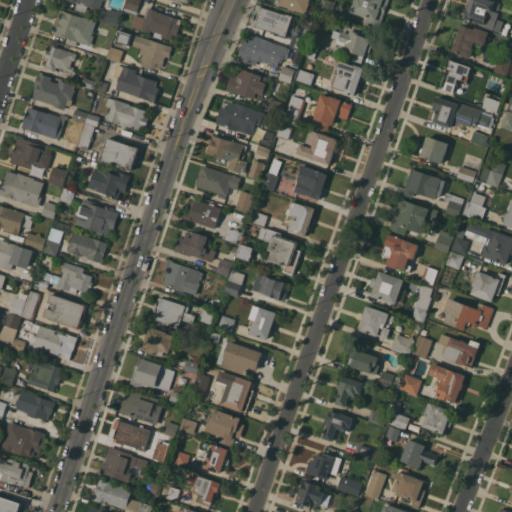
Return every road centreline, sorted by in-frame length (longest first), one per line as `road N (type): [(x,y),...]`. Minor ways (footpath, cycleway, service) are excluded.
road 1 (residential): [(429,0),(254,511)]
road 2 (tertiary): [(181,132),(55,511)]
road 3 (tertiary): [(236,0),(181,132)]
road 4 (residential): [(511,381),(463,511)]
